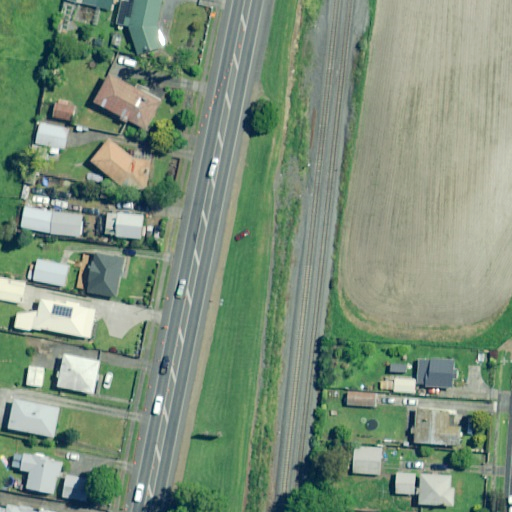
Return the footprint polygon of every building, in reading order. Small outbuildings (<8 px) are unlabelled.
[(161,0),(135,0),(134,4),(121,1),(116,23),(129,27),(137,54),(160,48),(157,17),(161,0)] [(110,74),(95,102),(121,116),(119,120),(127,124),(129,120),(146,129),(161,101),(110,74)] [(75,106),(55,102),(53,117),(72,121),(75,106)] [(68,129),(40,123),(37,143),(64,148),(68,129)] [(134,184),(134,190),(148,191),(149,160),(136,159),(109,139),(91,163),(117,183),(134,184)] [(55,213),(25,207),(21,227),(51,234),(55,213)] [(74,216),(65,213),(57,231),(66,234),(74,216)] [(143,216),(107,214),(106,236),(142,238),(143,216)] [(122,259),(94,254),(87,292),(115,297),(122,259)] [(68,266),(37,259),(36,267),(30,266),(28,279),(64,286),(68,266)] [(8,280),(0,278),(0,298),(21,303),(24,287),(7,284),(8,280)] [(95,307),(41,298),(38,315),(18,312),(15,328),(30,330),(31,328),(91,337),(95,307)] [(100,361),(64,354),(58,387),(93,394),(100,361)] [(458,360),(419,358),(417,386),(456,388),(458,360)] [(43,367),(29,365),(27,385),(40,387),(43,367)] [(392,379),(377,379),(377,389),(391,389),(392,379)] [(415,381),(395,379),(394,391),(414,393),(415,381)] [(374,406),(375,392),(348,391),(347,405),(374,406)] [(59,408),(14,399),(9,428),(54,437),(59,408)] [(449,411),(417,409),(415,443),(459,445),(460,427),(448,426),(449,411)] [(381,448),(353,447),(352,473),(379,474),(381,448)] [(59,463),(25,454),(21,470),(30,472),(26,488),(51,494),(59,463)] [(415,474),(396,474),(396,493),(414,494),(415,474)] [(451,476),(421,474),(419,504),(453,506),(454,488),(450,488),(451,476)] [(90,480),(67,476),(63,497),(87,501),(90,480)]
